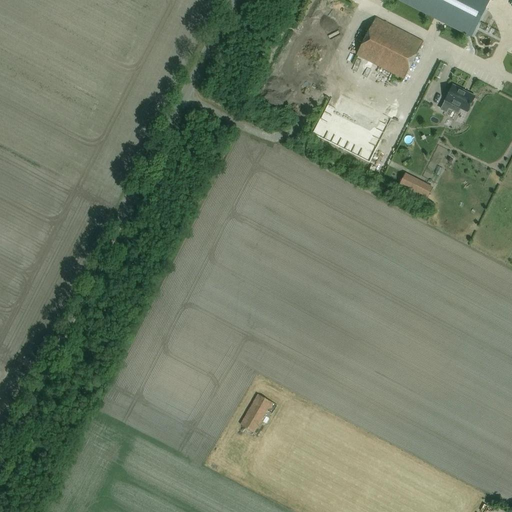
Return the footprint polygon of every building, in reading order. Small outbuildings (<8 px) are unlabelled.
[(404,80),(423,43),(375,18),(355,56),(404,80)] [(439,79),(446,66),(441,64),(435,76),(439,79)] [(475,97),(453,86),(445,101),(446,101),(442,110),(446,112),(448,108),(458,113),(460,109),(467,112),(475,97)] [(353,101),(349,107),(354,110),(358,104),(353,101)] [(433,188),(414,178),(408,190),(427,200),(433,188)] [(254,432),(272,403),(259,395),(241,424),(254,432)]
